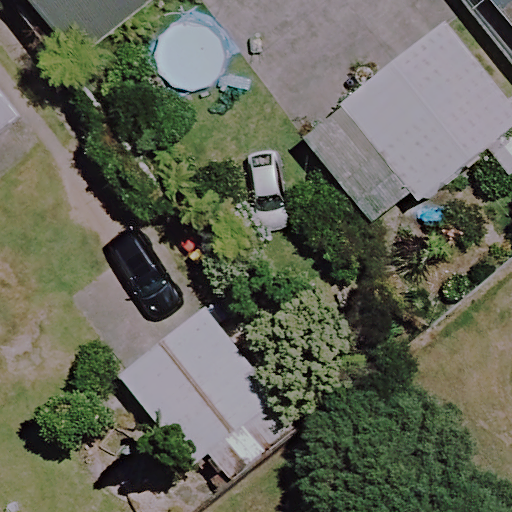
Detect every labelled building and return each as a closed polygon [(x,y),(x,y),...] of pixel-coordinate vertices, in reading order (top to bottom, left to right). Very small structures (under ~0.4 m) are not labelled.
[(175,0),(40,0),(98,66),(175,0)] [(511,0),(490,0),(511,22),(511,0)] [(511,133),(511,105),(450,28),(304,146),(379,240),(511,133)] [(0,139),(22,122),(0,94),(0,139)] [(303,429),(212,315),(129,382),(220,496),(303,429)]
